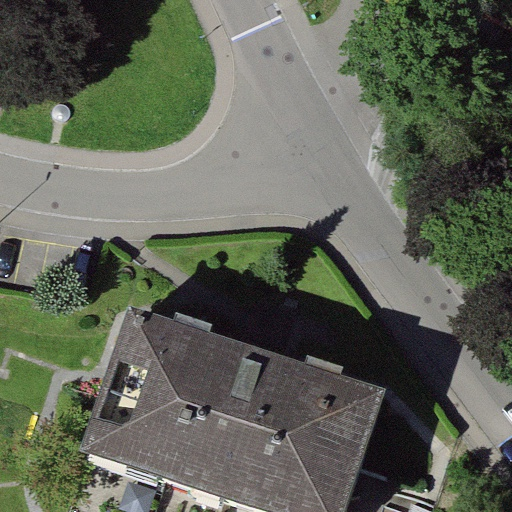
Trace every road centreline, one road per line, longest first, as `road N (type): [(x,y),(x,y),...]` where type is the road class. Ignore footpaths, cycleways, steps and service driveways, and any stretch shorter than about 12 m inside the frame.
road 1 (residential): [(511,423),(297,140)]
road 2 (residential): [(0,175),(121,197),(231,180),(297,140)]
road 3 (residential): [(297,140),(336,97),(362,39),(368,0)]
road 4 (residential): [(297,140),(242,0)]
